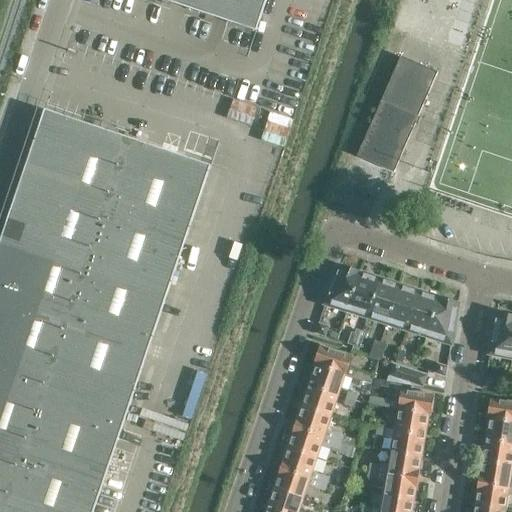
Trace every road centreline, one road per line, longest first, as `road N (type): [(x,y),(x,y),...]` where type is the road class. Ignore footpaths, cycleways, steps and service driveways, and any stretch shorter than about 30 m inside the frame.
road 1 (residential): [(234,511),(333,234)]
road 2 (residential): [(446,511),(486,280)]
road 3 (unclassified): [(0,167),(54,0)]
road 4 (unknown): [(96,0),(255,53)]
road 5 (residential): [(486,280),(333,234)]
